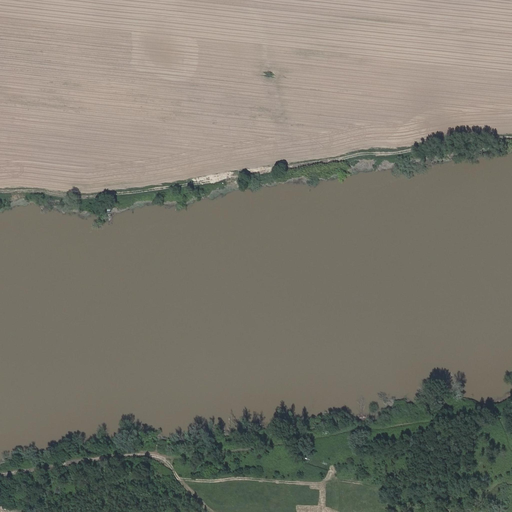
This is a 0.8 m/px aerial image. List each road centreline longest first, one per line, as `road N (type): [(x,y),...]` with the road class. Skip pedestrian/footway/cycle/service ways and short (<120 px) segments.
road 1 (track): [(511,439),(498,411),(187,458),(122,456),(0,473)]
road 2 (track): [(511,139),(65,200),(0,198)]
road 3 (track): [(364,511),(470,499),(511,479)]
